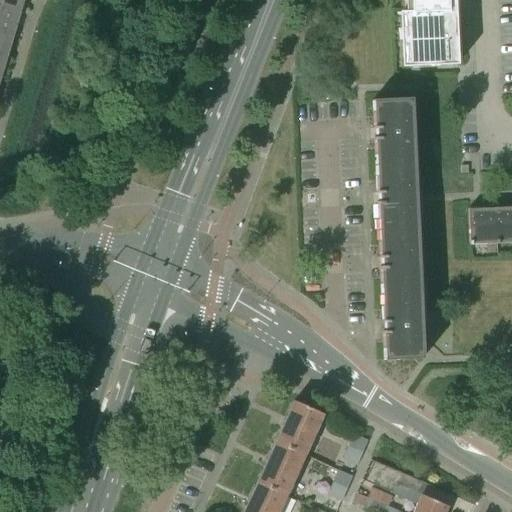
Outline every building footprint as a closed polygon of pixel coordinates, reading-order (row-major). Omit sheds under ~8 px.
[(0,0),(0,8),(17,13),(21,0),(0,0)] [(454,10),(453,0),(408,0),(410,11),(402,12),(402,13),(403,13),(406,40),(403,41),(403,42),(406,42),(405,65),(405,66),(405,67),(456,65),(455,37),(448,38),(447,11),(452,10),(452,11),(454,11),(454,10)] [(0,32),(11,36),(17,13),(0,8),(0,32)] [(0,32),(0,55),(4,57),(11,36),(0,32)] [(371,100),(372,117),(382,360),(422,358),(410,99),(371,100)] [(511,206),(467,209),(469,245),(511,243),(511,206)] [(303,455),(322,415),(292,401),(292,402),(293,402),(286,417),(285,417),(281,426),(282,427),(275,442),(303,455)] [(367,441),(352,435),(342,459),(356,465),(367,441)] [(303,455),(275,442),(268,457),(267,457),(263,466),(264,467),(257,482),(285,495),(303,455)] [(391,494),(414,504),(423,483),(373,461),(365,481),(392,493),(391,494)] [(351,477),(337,471),(326,494),(341,501),(351,477)] [(277,511),(284,497),(285,495),(257,482),(250,498),(249,497),(244,506),(245,507),(242,511),(277,511)] [(367,499),(378,503),(382,494),(372,489),(367,499)] [(411,511),(444,511),(447,507),(419,495),(411,511)] [(364,507),(374,511),(384,511),(387,507),(367,499),(364,507)]
